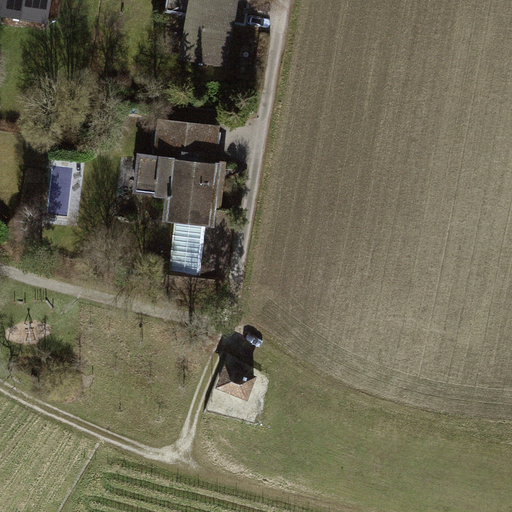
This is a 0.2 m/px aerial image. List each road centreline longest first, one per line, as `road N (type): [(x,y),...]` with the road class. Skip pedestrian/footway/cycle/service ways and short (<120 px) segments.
road 1 (track): [(0,385),(110,437),(355,511)]
road 2 (track): [(280,0),(230,340)]
road 3 (track): [(230,340),(0,270)]
road 4 (track): [(230,340),(187,462)]
